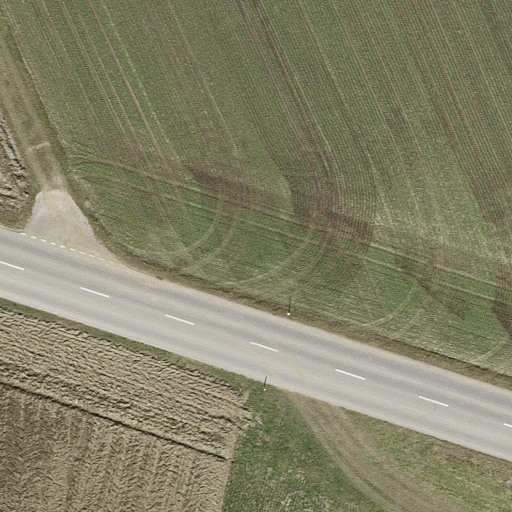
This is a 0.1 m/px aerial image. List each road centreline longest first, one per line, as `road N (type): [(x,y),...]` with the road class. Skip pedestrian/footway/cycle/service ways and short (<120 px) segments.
road 1 (tertiary): [(511,426),(0,262)]
road 2 (track): [(96,294),(0,61)]
